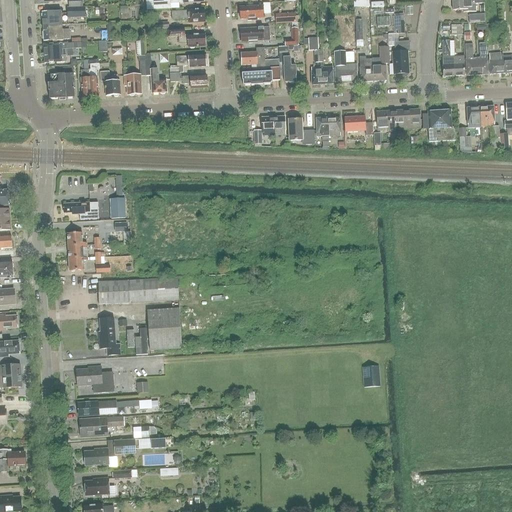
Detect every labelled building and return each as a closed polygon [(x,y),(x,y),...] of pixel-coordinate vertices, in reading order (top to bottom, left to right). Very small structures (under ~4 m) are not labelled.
[(171,9),(171,4),(195,3),(196,2),(204,1),(203,0),(170,0),(170,1),(167,1),(166,0),(152,0),(153,10),(171,9)] [(483,0),(452,0),(453,11),(463,11),(463,13),(475,13),(475,5),(484,4),(483,0)] [(264,19),(263,6),(239,8),(239,13),(238,15),(238,18),(240,19),(240,20),(247,20),(247,21),(257,21),(257,19),(264,19)] [(81,7),(69,8),(67,8),(67,19),(85,18),(85,8),(81,8),(81,7)] [(172,20),(177,20),(187,19),(188,23),(205,22),(204,10),(171,12),(172,20)] [(43,26),(62,25),(61,12),(42,13),(42,15),(41,15),(41,21),(42,21),(43,26)] [(275,14),(276,16),(276,24),(297,23),(297,16),(295,16),(295,13),(275,14)] [(485,23),(484,15),(469,16),(469,24),(485,23)] [(398,34),(405,34),(403,16),(392,17),(394,30),(398,30),(398,34)] [(63,41),(63,38),(70,38),(69,29),(62,29),(62,25),(43,26),(43,33),(42,33),(42,40),(43,40),(43,42),(63,41)] [(454,41),(454,36),(462,36),(462,26),(451,26),(451,32),(450,32),(450,36),(452,36),(452,41),(454,41)] [(270,28),(267,28),(263,28),(240,30),(240,31),(239,33),(239,35),(241,37),(241,43),(248,42),(248,44),(258,43),(258,42),(270,41),(270,28)] [(298,28),(291,29),(292,40),(285,40),(285,47),(299,46),(298,28)] [(168,37),(179,37),(179,43),(188,43),(188,48),(189,48),(191,49),(194,49),(195,48),(205,47),(205,46),(206,45),(206,42),(205,41),(204,35),(185,36),(184,30),(168,31),(168,37)] [(450,58),(449,41),(452,41),(452,36),(450,36),(450,32),(447,32),(448,41),(442,42),(443,78),(453,77),(453,57),(450,58)] [(323,51),(318,51),(318,38),(308,39),(308,40),(308,46),(309,52),(314,51),(315,68),(312,69),(312,71),(311,71),(312,85),(323,85),(322,68),(323,68),(323,63),(323,51)] [(72,42),(72,43),(68,43),(61,43),(43,45),(44,64),(66,62),(66,56),(63,56),(62,50),(70,50),(71,51),(75,51),(75,49),(81,49),(80,42),(72,42)] [(106,42),(98,42),(99,53),(107,52),(106,42)] [(140,75),(140,77),(146,77),(145,56),(144,42),(136,42),(137,57),(138,57),(138,61),(139,61),(140,75)] [(395,53),(393,53),(394,75),(401,74),(405,78),(411,72),(408,70),(407,53),(410,53),(409,42),(394,43),(395,53)] [(476,58),(477,76),(488,76),(487,61),(486,44),(479,44),(480,58),(476,58)] [(477,76),(476,58),(473,58),(472,45),(465,45),(466,59),(466,62),(465,62),(466,77),(477,76)] [(296,66),(291,66),(290,58),(289,58),(288,50),(293,50),(293,48),(294,48),(294,47),(278,48),(279,62),(279,67),(279,68),(284,68),(284,83),(289,83),(289,84),(296,84),(296,66)] [(380,59),(371,59),(372,73),(371,74),(372,82),(387,81),(386,64),(389,64),(388,48),(380,49),(380,59)] [(256,53),(241,54),(241,66),(256,65),(256,69),(265,68),(264,49),(256,49),(256,53)] [(345,52),(334,53),(335,65),(335,85),(357,83),(357,65),(345,65),(345,52)] [(500,63),(500,57),(500,53),(489,54),(490,58),(489,59),(489,61),(490,75),(504,74),(503,63),(500,63)] [(205,55),(188,56),(176,57),(177,67),(189,67),(189,69),(198,69),(199,68),(206,67),(206,66),(207,66),(207,56),(205,56),(205,55)] [(151,76),(151,77),(152,94),(167,93),(166,81),(159,81),(159,76),(157,77),(157,70),(151,70),(150,56),(145,56),(146,77),(151,76)] [(503,63),(504,74),(511,73),(511,56),(500,57),(500,63),(503,63)] [(366,57),(364,57),(359,58),(359,63),(363,63),(363,65),(360,65),(360,68),(360,83),(372,82),(371,74),(372,73),(371,59),(366,60),(366,57)] [(453,57),(453,77),(465,77),(464,57),(453,57)] [(98,78),(97,78),(97,70),(100,70),(99,64),(96,64),(93,65),(91,65),(90,65),(90,70),(89,70),(90,97),(92,97),(93,98),(95,98),(96,97),(98,97),(97,86),(99,86),(98,78)] [(74,98),(73,71),(72,66),(71,66),(69,66),(69,71),(68,71),(68,75),(68,77),(64,77),(66,99),(74,98)] [(280,81),(279,68),(279,67),(274,67),(274,68),(270,69),(271,73),(242,74),(242,81),(243,81),(243,86),(250,86),(264,85),(271,85),(271,83),(272,83),(272,81),(280,81)] [(332,67),(323,68),(322,68),(323,85),(333,84),(332,70),(332,67)] [(180,68),(169,69),(170,83),(182,82),(182,85),(191,84),(191,90),(207,89),(207,88),(208,86),(208,83),(206,81),(206,76),(182,77),(182,79),(180,79),(180,74),(180,73),(180,68)] [(81,71),(81,79),(80,79),(81,87),(82,87),(82,98),(84,98),(85,99),(87,99),(89,98),(90,97),(89,70),(81,71)] [(110,76),(109,72),(100,73),(101,80),(106,79),(106,82),(105,82),(106,97),(114,96),(115,98),(117,98),(118,96),(120,96),(119,81),(118,81),(118,75),(110,76)] [(140,75),(129,76),(129,72),(123,72),(123,77),(124,77),(124,87),(127,87),(127,96),(129,96),(130,97),(134,97),(135,95),(141,95),(140,77),(140,75)] [(50,100),(66,99),(64,77),(68,77),(68,75),(51,76),(51,84),(48,84),(48,92),(49,92),(50,100)] [(481,120),(481,128),(490,128),(490,139),(491,139),(491,150),(500,149),(499,135),(499,127),(494,127),(494,124),(493,107),(478,108),(479,120),(481,120)] [(479,120),(478,108),(467,109),(468,126),(468,129),(481,128),(481,120),(479,120)] [(409,111),(411,130),(420,129),(419,110),(409,111)] [(387,112),(388,131),(399,130),(398,111),(387,112)] [(398,111),(399,130),(411,130),(409,111),(398,111)] [(454,128),(452,128),(451,111),(427,112),(428,130),(429,142),(455,141),(454,128)] [(388,131),(387,112),(376,112),(378,132),(388,131)] [(273,118),(274,136),(286,135),(285,117),(273,118)] [(345,133),(365,131),(365,136),(373,136),(372,123),(365,124),(365,117),(344,118),(345,133)] [(262,136),(274,136),(273,118),(262,118),(262,136)] [(317,137),(322,137),(322,142),(323,142),(323,147),(329,147),(328,137),(329,137),(328,119),(316,120),(317,134),(317,137)] [(328,119),(329,137),(341,136),(340,119),(328,119)] [(289,141),(302,141),(302,145),(314,145),(314,131),(302,132),(302,120),(288,121),(289,141)] [(500,149),(508,149),(507,134),(499,135),(500,149)] [(7,191),(0,191),(0,206),(8,206),(7,191)] [(126,218),(125,199),(110,199),(110,219),(126,218)] [(80,221),(98,220),(97,203),(63,205),(64,214),(72,213),(72,215),(80,215),(80,221)] [(0,231),(11,231),(10,220),(10,210),(0,210),(0,231)] [(127,233),(127,223),(115,223),(115,233),(127,233)] [(68,247),(87,246),(86,243),(82,244),(82,237),(82,234),(67,234),(68,247)] [(0,251),(1,251),(1,249),(12,248),(11,237),(0,237),(0,251)] [(87,249),(87,246),(68,247),(68,259),(83,259),(87,258),(87,249)] [(87,258),(83,259),(68,259),(69,272),(84,271),(84,268),(83,268),(83,261),(87,261),(87,258)] [(0,270),(12,270),(12,262),(0,262),(0,270)] [(0,279),(13,278),(12,270),(0,270),(0,279)] [(98,283),(99,305),(130,304),(179,301),(177,278),(128,281),(98,283)] [(0,306),(15,305),(14,290),(0,290),(0,306)] [(180,309),(147,311),(150,351),(182,350),(180,309)] [(0,315),(0,331),(6,331),(6,330),(17,329),(17,316),(5,317),(5,315),(0,315)] [(116,345),(114,319),(99,320),(100,332),(98,332),(100,349),(106,349),(107,356),(120,355),(120,345),(116,345)] [(135,340),(136,356),(148,355),(146,330),(140,331),(140,340),(135,340)] [(0,357),(9,357),(9,355),(19,354),(18,341),(0,342),(0,357)] [(2,377),(21,377),(20,365),(1,366),(2,377)] [(379,366),(362,368),(364,388),(381,387),(379,366)] [(113,373),(101,373),(101,367),(88,368),(88,370),(76,371),(77,387),(93,386),(93,394),(114,392),(113,373)] [(22,388),(21,377),(2,377),(3,389),(22,388)] [(148,393),(148,383),(136,383),(137,394),(148,393)] [(139,401),(139,400),(78,404),(79,417),(117,414),(116,407),(139,406),(139,402),(139,401)] [(151,401),(139,401),(139,402),(139,406),(139,410),(151,409),(151,401)] [(108,436),(107,428),(125,427),(124,417),(79,420),(80,438),(108,436)] [(150,437),(149,427),(133,428),(133,438),(150,437)] [(162,439),(158,439),(150,440),(151,449),(163,448),(162,439)] [(85,458),(83,459),(83,464),(85,465),(85,466),(109,465),(108,458),(116,457),(116,455),(135,454),(134,441),(114,442),(115,452),(108,452),(108,449),(100,450),(100,451),(84,452),(85,458)] [(0,472),(8,472),(8,468),(26,467),(25,453),(11,453),(11,450),(0,450),(0,472)] [(160,470),(160,477),(178,476),(177,469),(160,470)] [(130,471),(112,472),(113,479),(131,478),(130,471)] [(108,487),(108,479),(99,479),(99,481),(84,482),(85,496),(109,494),(109,495),(115,494),(115,487),(108,487)] [(6,496),(0,496),(0,511),(21,511),(20,497),(6,498),(6,496)]
